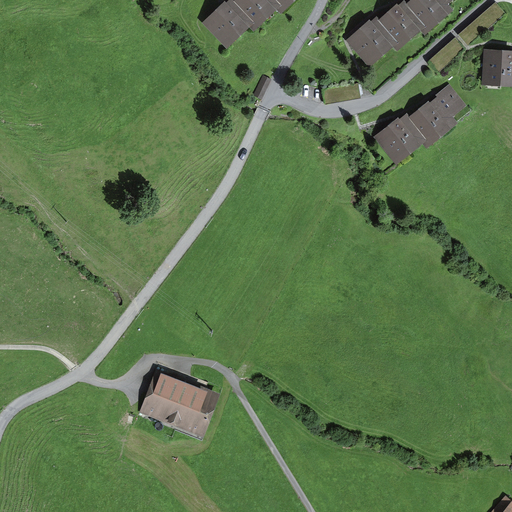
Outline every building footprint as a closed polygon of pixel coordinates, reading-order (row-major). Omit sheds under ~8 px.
[(235,0),(227,7),(248,29),(252,34),(274,14),(260,0),(235,0)] [(260,0),(274,14),(279,18),(296,0),(260,0)] [(411,0),(401,8),(420,32),(424,35),(453,11),(447,4),(452,0),(411,0)] [(224,3),(200,25),(224,51),(248,29),(227,7),(224,3)] [(397,4),(372,25),(392,49),(395,53),(420,32),(401,8),(397,4)] [(492,5),(455,36),(464,48),(501,16),(492,5)] [(369,21),(345,41),(368,68),(392,49),(372,25),(369,21)] [(452,40),(425,64),(434,74),(461,50),(452,40)] [(511,51),(482,50),(480,88),(511,89),(511,51)] [(356,87),(319,92),(321,105),(358,100),(356,87)] [(447,87),(404,120),(423,145),(453,123),(450,119),(463,108),(447,87)] [(401,116),(372,137),(393,166),(423,145),(404,120),(401,116)] [(214,391),(153,369),(138,409),(200,431),(214,391)]
